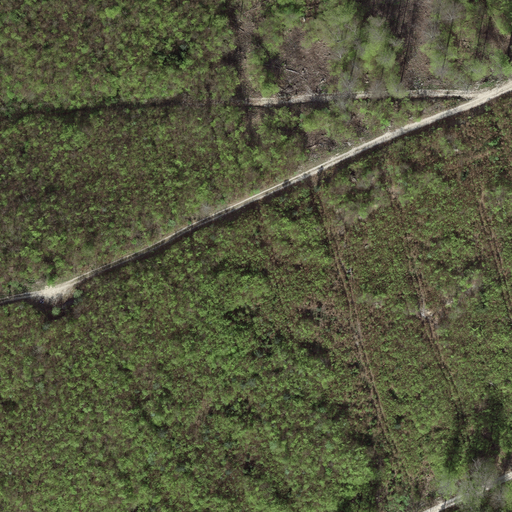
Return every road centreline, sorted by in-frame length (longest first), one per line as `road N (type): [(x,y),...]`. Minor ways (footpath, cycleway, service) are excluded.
road 1 (track): [(0,302),(91,273),(497,90)]
road 2 (track): [(497,90),(0,116)]
